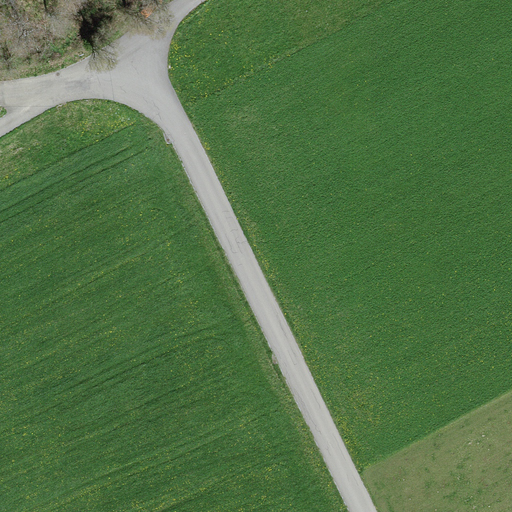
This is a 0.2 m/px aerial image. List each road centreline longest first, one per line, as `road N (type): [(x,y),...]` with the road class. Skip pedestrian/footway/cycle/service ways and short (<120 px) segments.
road 1 (unclassified): [(49,100),(128,87),(176,120),(362,511)]
road 2 (residential): [(186,0),(49,100)]
